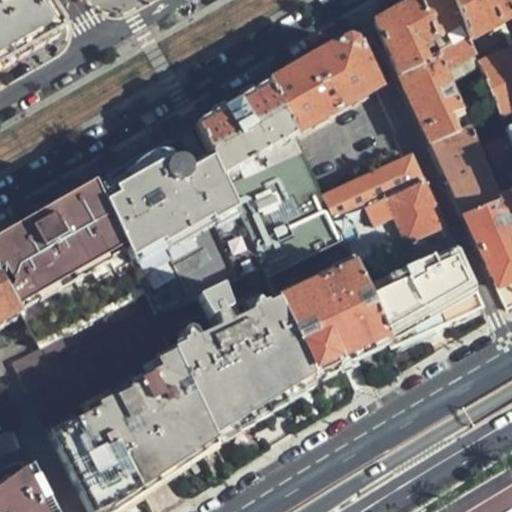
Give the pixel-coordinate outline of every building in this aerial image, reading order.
[(0,0),(0,66),(1,66),(56,33),(52,13),(43,0),(0,0)] [(418,0),(416,2),(432,41),(462,24),(451,0),(418,0)] [(511,18),(511,0),(451,0),(462,24),(467,37),(470,43),(493,29),(501,25),(511,18)] [(372,27),(397,78),(426,64),(423,55),(421,50),(432,41),(416,2),(395,14),(372,27)] [(467,37),(462,24),(432,41),(435,47),(437,53),(467,37)] [(511,50),(501,25),(493,29),(503,54),(511,50)] [(450,84),(480,68),(478,64),(470,43),(467,37),(437,53),(439,57),(450,84)] [(435,47),(432,41),(421,50),(423,55),(435,47)] [(312,62),(270,85),(293,136),(374,88),(355,49),(339,46),(312,62)] [(480,68),(500,117),(511,111),(511,50),(503,54),(478,64),(480,68)] [(426,64),(397,78),(410,105),(423,133),(430,147),(456,135),(449,117),(462,112),(450,84),(439,57),(426,64)] [(293,136),(270,85),(235,105),(193,128),(206,156),(218,179),(293,136)] [(456,135),(430,147),(447,181),(464,216),(498,200),(469,130),(456,135)] [(321,198),(293,136),(218,179),(234,213),(262,270),(265,276),(341,240),(332,221),(321,198)] [(511,146),(508,137),(486,146),(495,170),(511,162),(511,146)] [(165,143),(91,185),(124,254),(127,261),(163,242),(166,245),(214,219),(216,222),(234,213),(218,179),(206,156),(185,168),(181,162),(178,161),(175,160),(168,164),(165,160),(169,150),(165,143)] [(332,221),(420,182),(414,170),(408,158),(321,198),(332,221)] [(498,175),(507,197),(511,194),(511,179),(511,178),(508,180),(506,172),(498,175)] [(353,267),(442,226),(420,182),(332,221),(341,240),(351,263),(353,267)] [(36,217),(0,238),(0,284),(18,316),(124,254),(91,185),(36,217)] [(511,232),(511,233),(511,194),(507,197),(498,200),(507,220),(511,218),(511,232)] [(498,200),(464,216),(499,289),(511,282),(511,233),(507,220),(498,200)] [(218,291),(262,270),(234,213),(216,222),(214,219),(166,245),(163,242),(127,261),(142,293),(156,321),(195,302),(218,291)] [(437,328),(482,307),(455,253),(416,270),(415,267),(403,272),(405,276),(366,293),(367,296),(371,306),(386,338),(391,349),(437,328)] [(124,254),(18,316),(38,351),(142,293),(127,261),(124,254)] [(297,342),(315,380),(341,367),(338,361),(352,355),(386,338),(371,306),(359,311),(355,302),(367,296),(366,293),(353,267),(351,263),(331,272),(332,276),(277,302),(293,334),(310,326),(311,330),(307,333),(309,336),(297,342)] [(0,325),(18,316),(0,284),(0,325)] [(267,410),(315,380),(297,342),(293,334),(277,302),(263,309),(253,314),(243,318),(234,323),(226,306),(218,291),(195,302),(215,332),(196,341),(187,346),(171,353),(215,444),(267,410)] [(253,314),(263,309),(254,292),(245,297),(253,314)] [(149,364),(171,353),(156,321),(142,293),(38,351),(8,367),(31,408),(47,438),(100,408),(98,404),(136,383),(133,380),(152,370),(149,364)] [(235,301),(226,306),(234,323),(243,318),(235,301)] [(179,329),(187,346),(196,341),(188,324),(179,329)] [(108,511),(149,486),(215,444),(171,353),(149,364),(152,370),(133,380),(136,383),(98,404),(100,408),(47,438),(87,511),(108,511)] [(0,458),(15,452),(8,436),(0,439),(0,458)] [(0,511),(48,511),(28,472),(0,490),(0,511)]
